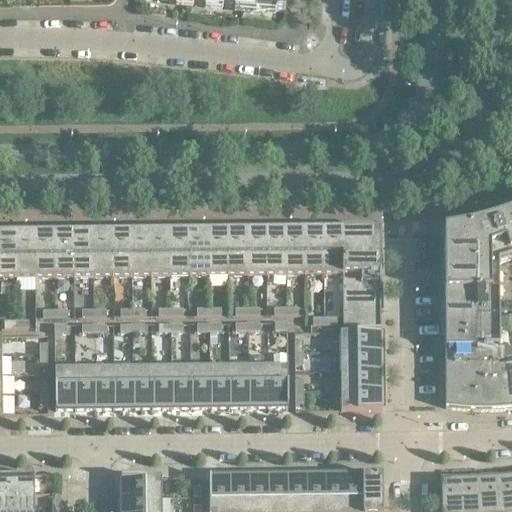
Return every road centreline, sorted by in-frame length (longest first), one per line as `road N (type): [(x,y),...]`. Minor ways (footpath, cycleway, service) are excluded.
road 1 (tertiary): [(0,187),(432,179),(472,152),(493,112),(491,0)]
road 2 (tertiary): [(432,0),(427,94),(397,134),(375,145),(0,153)]
road 3 (residential): [(0,39),(203,52),(329,71)]
road 4 (residential): [(91,442),(408,441)]
road 5 (residential): [(408,441),(406,234)]
